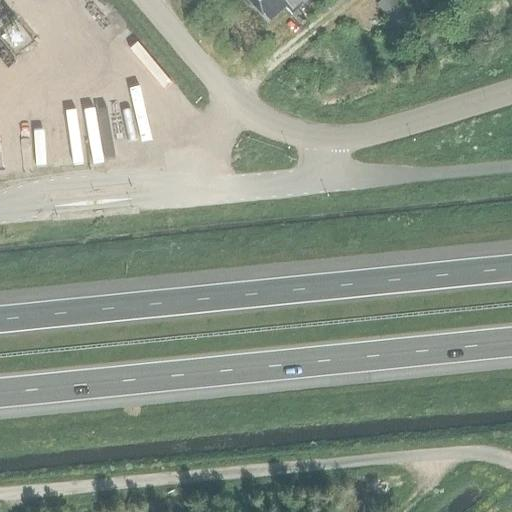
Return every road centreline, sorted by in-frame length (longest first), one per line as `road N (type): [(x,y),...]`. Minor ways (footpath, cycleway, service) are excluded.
road 1 (unclassified): [(511,464),(473,450),(0,496)]
road 2 (motorway): [(0,394),(511,343)]
road 3 (motorway): [(511,269),(0,320)]
road 4 (unclassified): [(0,218),(321,182)]
road 5 (tertiary): [(329,139),(302,137),(250,114),(146,0)]
road 6 (unclassified): [(321,182),(511,167)]
road 7 (tertiary): [(329,139),(362,138),(511,91)]
